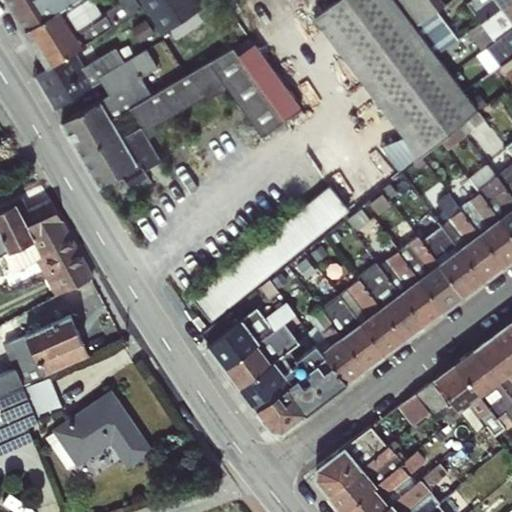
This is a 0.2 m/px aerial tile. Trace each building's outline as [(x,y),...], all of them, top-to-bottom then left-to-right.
[(4,0),(24,30),(70,0),(4,0)] [(94,0),(70,0),(24,30),(46,65),(75,50),(140,5),(135,0),(120,0),(121,1),(102,14),(94,0)] [(194,0),(141,0),(162,31),(165,28),(173,39),(167,43),(183,68),(223,42),(194,0)] [(479,109),(439,51),(461,36),(439,5),(446,1),(445,0),(323,0),(311,8),(412,155),(479,109)] [(479,21),(506,0),(467,0),(465,2),(479,21)] [(511,0),(506,0),(479,21),(473,26),(479,36),(469,45),(475,53),(485,47),(511,26),(511,0)] [(511,26),(485,47),(500,66),(511,56),(511,26)] [(122,59),(101,80),(108,93),(106,94),(61,121),(82,158),(138,126),(148,138),(157,132),(155,125),(204,94),(207,96),(221,84),(261,137),(300,107),(256,46),(240,56),(231,46),(150,93),(141,75),(156,66),(145,47),(122,59)] [(75,50),(46,65),(33,74),(54,108),(101,80),(122,59),(114,47),(84,64),(75,50)] [(511,56),(500,66),(511,81),(511,56)] [(138,126),(82,158),(97,183),(122,177),(134,196),(152,185),(144,170),(160,159),(148,138),(138,126)] [(511,160),(495,174),(511,196),(511,160)] [(476,188),(511,234),(511,196),(495,174),(476,188)] [(511,254),(511,234),(476,188),(468,177),(460,183),(465,188),(452,199),(502,262),(511,254)] [(190,296),(210,321),(348,209),(327,184),(190,296)] [(502,262),(452,199),(445,191),(435,199),(444,211),(433,220),(484,276),(502,262)] [(0,231),(10,253),(0,257),(0,270),(5,281),(45,261),(61,294),(94,278),(52,202),(24,216),(18,203),(0,212),(0,231)] [(484,276),(433,220),(416,232),(462,292),(484,276)] [(0,257),(10,253),(0,231),(0,257)] [(462,292),(416,232),(396,248),(442,307),(462,292)] [(442,307),(396,248),(375,264),(422,322),(442,307)] [(422,322),(375,264),(359,276),(403,337),(422,322)] [(403,337),(359,276),(338,292),(382,352),(403,337)] [(225,369),(284,322),(293,312),(278,291),(272,291),(267,285),(213,322),(199,331),(206,343),(225,369)] [(382,352),(338,292),(326,301),(347,329),(339,335),(364,367),(382,352)] [(314,342),(346,380),(364,367),(339,335),(317,305),(306,313),(311,324),(306,331),(314,342)] [(0,345),(0,397),(13,391),(23,387),(45,377),(90,355),(71,314),(31,333),(0,345)] [(494,333),(511,358),(511,319),(494,333)] [(288,382),(295,358),(288,349),(297,342),(284,322),(225,369),(254,407),(288,382)] [(473,349),(509,392),(511,390),(511,358),(494,333),(473,349)] [(346,380),(314,342),(295,358),(325,397),(346,380)] [(455,362),(498,416),(504,412),(511,421),(511,396),(509,392),(473,349),(455,362)] [(325,397),(295,358),(288,382),(305,412),(325,397)] [(498,416),(455,362),(397,405),(411,424),(429,412),(432,416),(451,401),(475,431),(485,424),(498,438),(506,429),(498,416)] [(24,390),(37,420),(63,409),(52,379),(24,390)] [(305,412),(288,382),(254,407),(268,427),(280,431),(305,412)] [(39,425),(37,420),(24,390),(15,394),(13,391),(0,397),(0,412),(4,422),(16,451),(34,444),(29,429),(39,425)] [(110,394),(56,431),(79,463),(112,439),(130,463),(150,449),(110,394)] [(0,457),(16,451),(4,422),(0,423),(0,457)] [(326,492),(387,443),(369,424),(315,468),(314,477),(326,492)] [(387,443),(326,492),(342,511),(405,457),(400,450),(393,449),(398,444),(394,438),(387,443)] [(405,457),(342,511),(343,511),(375,511),(419,476),(416,468),(425,459),(417,449),(405,457)] [(419,476),(375,511),(426,511),(431,508),(438,501),(428,488),(447,472),(439,462),(419,476)]
